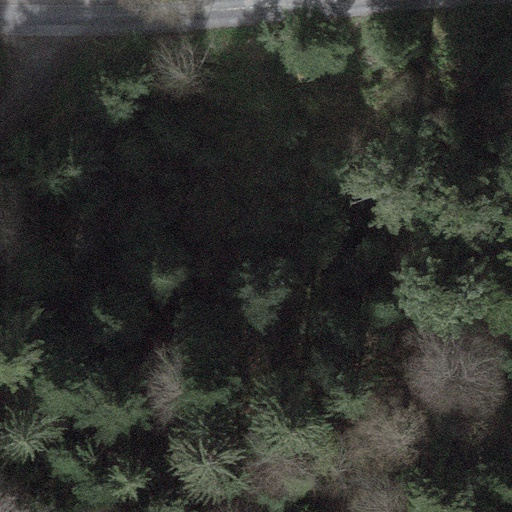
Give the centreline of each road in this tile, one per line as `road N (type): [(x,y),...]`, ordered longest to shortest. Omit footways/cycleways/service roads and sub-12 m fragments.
road 1 (track): [(218,0),(0,9)]
road 2 (track): [(92,4),(42,76),(0,114)]
